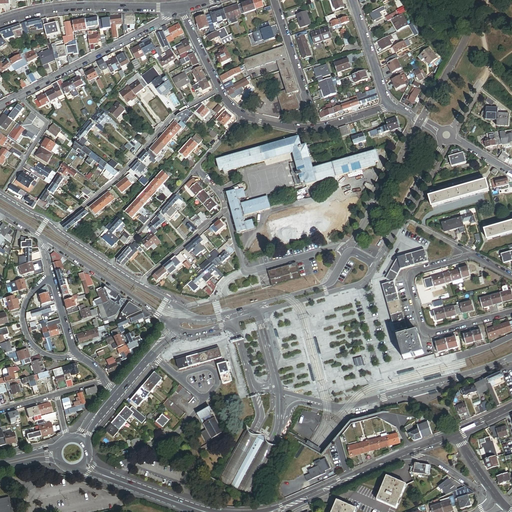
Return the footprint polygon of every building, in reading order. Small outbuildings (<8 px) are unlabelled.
[(254,0),(253,1),(256,9),(264,7),(263,3),(262,2),(261,0),(254,0)] [(341,0),(332,0),(336,11),(344,9),(341,0)] [(245,14),(256,10),(256,9),(253,1),(250,2),(242,4),(245,14)] [(242,15),(239,5),(233,7),(236,17),(242,15)] [(227,20),(236,17),(233,7),(224,10),(227,20)] [(381,13),(379,9),(371,14),(375,22),(377,20),(382,18),(383,17),(381,13)] [(227,20),(224,10),(215,13),(218,23),(227,20)] [(311,25),(306,12),(297,15),(299,22),(300,22),(302,28),(311,25)] [(392,20),(398,17),(396,13),(385,19),(387,23),(392,20)] [(214,26),(211,15),(206,16),(209,28),(214,26)] [(408,27),(401,15),(398,17),(392,20),(398,32),(408,27)] [(134,24),(134,16),(124,16),(124,17),(121,17),(122,24),(123,31),(124,34),(127,33),(126,30),(126,25),(134,24)] [(209,28),(206,16),(197,19),(200,31),(209,28)] [(237,19),(236,17),(227,20),(229,25),(238,23),(237,19)] [(49,25),(47,19),(43,20),(46,32),(50,31),(50,34),(55,33),(55,34),(56,35),(58,34),(59,33),(57,23),(49,25)] [(98,20),(98,19),(86,20),(87,27),(99,26),(98,20)] [(111,28),(110,25),(109,19),(107,19),(105,19),(98,20),(99,26),(99,30),(111,28)] [(87,30),(85,20),(73,22),(75,32),(81,31),(87,30)] [(339,20),(331,23),(332,28),(333,28),(337,26),(341,25),(339,20)] [(75,36),(75,32),(74,32),(73,22),(65,23),(67,36),(68,43),(76,39),(75,36)] [(169,29),(172,35),(174,38),(184,33),(180,24),(169,29)] [(271,27),(262,30),(261,30),(264,40),(269,38),(270,40),(274,38),(271,27)] [(231,41),(234,40),(232,35),(229,37),(225,28),(217,32),(219,37),(222,45),(231,41)] [(328,28),(319,31),(323,42),(332,39),(328,28)] [(169,29),(164,32),(167,38),(172,35),(169,29)] [(164,32),(164,31),(157,34),(165,51),(171,48),(169,43),(167,38),(164,32)] [(323,42),(319,31),(311,34),(314,45),(323,42)] [(441,35),(448,40),(451,35),(444,31),(441,35)] [(219,37),(217,32),(216,32),(212,34),(207,37),(210,42),(219,37)] [(434,36),(443,45),(445,43),(436,34),(434,36)] [(99,35),(90,36),(88,36),(89,45),(93,44),(94,44),(98,43),(98,42),(100,42),(99,40),(98,41),(98,40),(100,39),(99,35)] [(305,36),(297,38),(304,59),(311,57),(305,36)] [(390,41),(387,37),(378,42),(382,51),(392,46),(390,41)] [(145,55),(155,49),(154,48),(151,40),(150,41),(140,46),(145,55)] [(192,51),(187,41),(182,43),(184,48),(187,54),(188,54),(189,53),(191,52),(192,51)] [(407,48),(404,42),(393,48),(396,54),(407,48)] [(65,47),(64,45),(56,47),(56,46),(52,47),(52,48),(53,52),(57,51),(58,58),(67,56),(66,53),(65,47)] [(69,46),(66,47),(67,53),(67,54),(73,53),(73,55),(78,54),(76,45),(73,45),(69,46)] [(145,55),(140,46),(135,48),(140,57),(145,55)] [(287,55),(284,46),(242,60),(245,65),(246,69),(287,55)] [(159,57),(163,55),(159,47),(156,48),(155,49),(159,57)] [(52,48),(49,50),(38,55),(39,57),(44,69),(49,67),(48,64),(47,62),(53,59),(54,61),(55,61),(53,52),(52,48)] [(137,59),(140,57),(135,48),(132,50),(137,59)] [(187,54),(184,48),(178,51),(181,57),(187,54)] [(221,53),(220,54),(217,55),(220,63),(231,58),(226,48),(220,50),(221,52),(221,53)] [(437,58),(428,48),(421,54),(426,61),(427,60),(430,64),(437,58)] [(38,55),(36,49),(34,50),(31,51),(26,53),(23,54),(24,55),(22,56),(24,59),(26,62),(27,63),(29,62),(27,58),(25,56),(28,54),(34,51),(35,54),(37,58),(39,57),(38,55)] [(29,62),(37,58),(35,54),(30,56),(27,58),(29,62)] [(173,54),(168,57),(163,61),(160,62),(163,67),(176,59),(173,54)] [(199,64),(194,54),(189,56),(191,61),(194,66),(199,64)] [(10,61),(20,55),(19,55),(15,57),(7,60),(8,62),(11,66),(12,65),(10,61)] [(23,60),(20,55),(10,61),(12,65),(13,65),(22,60),(23,60)] [(121,55),(117,58),(121,67),(125,65),(126,65),(121,55)] [(287,55),(246,69),(247,70),(277,60),(287,57),(287,55)] [(396,60),(399,58),(397,55),(386,61),(387,64),(396,60)] [(109,62),(106,56),(103,58),(106,63),(105,63),(107,67),(108,68),(110,73),(121,67),(117,58),(109,62)] [(298,90),(287,57),(277,60),(287,89),(276,93),(283,114),(300,109),(295,92),(295,91),(298,90)] [(136,70),(141,67),(137,59),(132,62),(136,70)] [(348,59),(335,64),(338,73),(352,69),(348,59)] [(24,64),(22,60),(13,65),(16,69),(14,70),(16,71),(25,66),(24,64)] [(105,63),(103,60),(98,63),(100,67),(103,66),(104,69),(107,67),(105,63)] [(401,69),(396,60),(387,64),(392,73),(401,69)] [(11,66),(8,62),(3,66),(0,68),(0,70),(2,74),(8,69),(12,67),(12,66),(11,66)] [(320,64),(313,67),(317,78),(323,76),(324,78),(331,76),(327,66),(321,68),(320,64)] [(222,82),(245,70),(243,66),(220,77),(222,82)] [(154,67),(141,77),(148,86),(152,83),(161,76),(154,67)] [(204,76),(200,67),(195,70),(194,70),(198,79),(204,76)] [(94,69),(86,74),(90,81),(98,77),(97,75),(94,69)] [(419,81),(424,79),(422,75),(422,74),(420,71),(419,69),(416,71),(414,72),(419,81)] [(184,74),(172,79),(178,88),(190,82),(186,74),(186,72),(184,74)] [(368,80),(365,72),(353,76),(355,84),(368,80)] [(32,73),(27,76),(32,83),(37,81),(32,73)] [(85,84),(83,81),(81,76),(77,78),(72,81),(76,88),(85,84)] [(134,76),(127,82),(129,85),(136,79),(134,76)] [(152,83),(158,90),(166,84),(163,80),(161,76),(152,83)] [(401,76),(391,81),(396,91),(406,86),(401,76)] [(334,86),(331,78),(319,82),(324,98),(336,94),(334,86)] [(249,85),(246,79),(240,83),(242,88),(249,85)] [(210,88),(206,80),(200,83),(199,83),(202,88),(203,91),(210,88)] [(60,87),(57,81),(52,84),(55,90),(58,88),(62,94),(58,96),(59,97),(58,98),(59,99),(61,100),(66,98),(64,95),(60,87)] [(76,88),(72,81),(64,85),(63,86),(67,93),(71,91),(76,88)] [(142,90),(144,89),(139,82),(130,88),(136,95),(142,90)] [(170,91),(173,89),(170,82),(166,84),(158,90),(161,95),(169,89),(170,91)] [(195,91),(202,88),(199,83),(193,86),(195,91)] [(233,86),(226,89),(226,90),(229,96),(234,93),(234,92),(242,88),(240,83),(233,86)] [(137,97),(136,95),(130,88),(129,87),(120,93),(127,103),(128,103),(131,107),(134,104),(132,102),(134,100),(137,97)] [(79,95),(76,88),(71,91),(74,97),(79,95)] [(234,93),(229,96),(230,97),(232,99),(242,94),(243,92),(242,88),(234,92),(234,93)] [(248,89),(243,96),(246,99),(254,90),(251,88),(249,90),(248,89)] [(55,90),(46,94),(50,102),(58,98),(59,97),(58,96),(55,90)] [(415,101),(417,98),(419,94),(414,91),(414,92),(412,96),(411,97),(409,101),(414,103),(415,101)] [(362,95),(361,92),(356,93),(357,97),(358,100),(360,106),(369,103),(367,97),(367,95),(366,94),(362,95)] [(50,102),(46,94),(38,98),(41,103),(42,105),(42,106),(50,102)] [(106,98),(105,96),(97,104),(98,107),(106,98)] [(352,108),(360,106),(358,100),(350,103),(352,108)] [(117,103),(109,112),(117,119),(125,110),(117,103)] [(352,108),(350,103),(348,104),(343,106),(342,106),(343,111),(347,110),(352,108)] [(15,121),(24,109),(19,105),(12,114),(10,117),(15,121)] [(195,112),(194,114),(202,121),(204,119),(197,113),(203,106),(202,105),(201,107),(195,112)] [(204,107),(203,106),(197,113),(204,119),(207,115),(209,113),(210,112),(204,107)] [(343,111),(342,106),(338,107),(337,107),(333,109),(335,114),(339,113),(343,111)] [(498,113),(499,108),(487,107),(486,119),(498,120),(497,126),(498,126),(498,113)] [(6,109),(4,113),(6,114),(10,117),(12,114),(6,109)] [(325,117),(335,114),(333,109),(328,110),(327,111),(324,112),(325,117)] [(194,114),(189,110),(178,115),(181,117),(187,122),(194,114)] [(100,124),(107,115),(103,112),(100,115),(98,117),(97,119),(95,120),(100,124)] [(224,112),(221,116),(217,120),(224,127),(231,119),(227,115),(225,113),(224,112)] [(509,127),(510,115),(499,113),(498,113),(498,126),(509,127)] [(0,125),(8,131),(15,121),(10,117),(6,114),(0,122),(0,125)] [(390,131),(390,132),(400,128),(397,119),(395,120),(387,122),(388,126),(390,131)] [(32,124),(26,120),(22,126),(26,128),(28,130),(32,124)] [(90,122),(88,120),(82,128),(84,130),(90,122)] [(176,135),(182,128),(179,124),(175,121),(168,129),(176,135)] [(94,125),(90,122),(84,130),(88,133),(94,125)] [(26,128),(22,126),(19,124),(16,128),(18,130),(23,133),(26,128)] [(62,131),(54,125),(49,131),(55,136),(57,137),(58,136),(62,131)] [(350,135),(347,126),(340,128),(343,137),(350,135)] [(379,135),(390,131),(388,126),(378,129),(379,134),(379,135)] [(84,130),(82,128),(75,137),(81,141),(84,138),(85,136),(88,133),(84,130)] [(176,135),(168,129),(165,133),(166,134),(166,133),(172,139),(173,138),(176,135)] [(17,141),(23,133),(18,130),(13,137),(13,138),(17,141)] [(505,132),(500,132),(501,137),(508,136),(510,136),(511,138),(511,143),(511,142),(511,134),(506,136),(505,132)] [(9,138),(2,134),(1,133),(0,134),(0,143),(4,146),(9,138)] [(166,134),(165,133),(159,139),(167,146),(172,139),(166,133),(166,134)] [(199,145),(203,141),(196,134),(192,139),(199,145)] [(367,141),(364,134),(358,136),(361,143),(362,143),(367,141)] [(496,146),(495,138),(494,135),(490,136),(490,139),(488,140),(482,141),(483,145),(486,144),(486,148),(496,146)] [(361,143),(358,136),(352,138),(354,145),(359,143),(361,143)] [(302,183),(306,182),(303,172),(313,169),(307,146),(302,147),(299,137),(217,160),(220,170),(224,169),(225,172),(293,153),(296,163),(302,183)] [(46,138),(42,146),(42,147),(51,153),(56,144),(46,138)] [(167,146),(159,139),(147,153),(150,155),(153,157),(155,159),(167,146)] [(199,145),(192,139),(186,146),(193,152),(199,145)] [(79,143),(77,141),(74,146),(82,152),(85,148),(84,147),(79,143)] [(82,152),(74,146),(72,150),(77,154),(79,153),(80,154),(82,152)] [(193,152),(186,146),(179,153),(186,159),(193,152)] [(48,163),(53,154),(51,153),(42,147),(36,156),(48,163)] [(11,153),(10,152),(3,148),(2,150),(8,154),(7,157),(6,158),(8,159),(11,153)] [(11,153),(19,158),(22,154),(13,148),(10,152),(11,153)] [(85,148),(82,152),(86,155),(89,158),(93,154),(85,148)] [(147,153),(146,151),(139,159),(143,163),(149,156),(150,155),(147,153)] [(86,155),(82,152),(78,157),(83,161),(85,158),(84,158),(86,155)] [(303,172),(306,182),(307,185),(327,180),(376,166),(375,163),(379,162),(376,152),(313,169),(303,172)] [(183,163),(186,159),(179,153),(176,157),(183,163)] [(463,153),(450,157),(449,157),(452,167),(466,163),(464,153),(463,153)] [(503,153),(499,159),(505,162),(509,156),(503,153)] [(97,163),(100,159),(93,154),(89,158),(94,161),(97,163)] [(105,169),(108,165),(100,159),(97,163),(100,166),(105,169)] [(117,165),(112,160),(108,165),(113,170),(117,165)] [(141,164),(137,161),(130,168),(135,172),(138,168),(140,166),(141,164)] [(296,163),(294,164),(299,184),(302,183),(296,163)] [(48,178),(52,171),(40,164),(36,170),(36,171),(38,173),(43,176),(43,175),(46,177),(48,178)] [(114,177),(118,174),(113,170),(108,165),(105,169),(111,174),(114,177)] [(71,169),(67,166),(66,166),(64,169),(61,173),(64,175),(67,171),(69,173),(71,169)] [(74,177),(77,173),(71,169),(69,173),(68,174),(73,178),(74,177)] [(111,174),(105,169),(103,172),(102,173),(108,177),(111,174)] [(54,177),(56,174),(52,171),(48,178),(46,177),(44,181),(49,184),(51,182),(54,177)] [(163,172),(157,178),(163,185),(170,178),(164,173),(163,172)] [(34,180),(29,176),(23,173),(17,181),(29,189),(34,180)] [(131,183),(135,179),(130,174),(126,177),(131,183)] [(59,176),(57,179),(54,183),(59,187),(64,179),(59,176)] [(132,184),(131,183),(126,177),(116,186),(122,194),(122,193),(125,192),(133,185),(132,184)] [(143,177),(139,182),(145,187),(148,183),(143,177)] [(507,177),(496,179),(496,180),(497,187),(497,188),(501,187),(505,186),(509,185),(507,177)] [(163,185),(157,178),(150,185),(157,192),(163,185)] [(186,185),(190,189),(197,183),(193,179),(186,185)] [(486,181),(430,198),(432,207),(489,191),(486,181)] [(59,187),(54,183),(51,187),(49,191),(50,192),(54,195),(59,187)] [(196,197),(204,190),(199,185),(197,183),(190,189),(196,197)] [(21,190),(11,184),(9,188),(18,194),(19,193),(21,190)] [(157,192),(150,185),(144,192),(151,198),(157,192)] [(81,191),(87,196),(92,192),(85,187),(81,191)] [(224,192),(227,202),(229,201),(238,199),(246,197),(243,187),(224,192)] [(113,190),(109,193),(113,197),(113,196),(114,197),(113,198),(115,200),(118,197),(113,190)] [(206,194),(204,190),(196,197),(201,202),(203,204),(204,205),(211,199),(208,195),(206,194)] [(309,190),(295,194),(297,202),(312,197),(309,190)] [(49,194),(45,191),(40,200),(45,202),(50,195),(49,194)] [(109,192),(101,199),(107,206),(115,200),(113,198),(113,197),(109,193),(109,192)] [(151,198),(144,192),(138,199),(145,205),(151,198)] [(37,203),(39,201),(27,194),(25,197),(27,198),(28,198),(37,203)] [(45,202),(40,200),(39,201),(37,203),(37,204),(44,209),(52,196),(50,195),(45,202)] [(173,207),(177,202),(179,199),(178,198),(175,195),(168,203),(173,207)] [(242,206),(240,207),(242,215),(244,214),(244,216),(270,208),(267,197),(241,204),(242,206)] [(37,204),(37,203),(28,198),(27,198),(26,201),(31,204),(30,207),(29,207),(34,209),(37,204)] [(107,206),(101,199),(89,208),(96,216),(107,206)] [(145,205),(138,199),(132,206),(139,212),(142,209),(145,205)] [(217,206),(211,199),(204,205),(210,212),(214,209),(215,207),(217,206)] [(238,199),(229,201),(236,225),(244,222),(242,215),(240,207),(238,199)] [(166,214),(173,207),(168,203),(162,210),(166,213),(166,214)] [(139,212),(132,206),(126,213),(132,219),(139,212)] [(166,214),(172,219),(178,211),(173,207),(166,214)] [(53,214),(61,219),(68,214),(60,209),(53,214)] [(84,209),(77,215),(81,220),(89,214),(84,209)] [(147,214),(142,209),(139,212),(142,215),(145,217),(147,214)] [(207,219),(201,212),(197,215),(204,222),(207,219)] [(163,224),(167,221),(161,214),(160,213),(156,216),(159,219),(163,224)] [(464,215),(461,216),(462,218),(471,215),(473,220),(463,223),(464,225),(471,223),(471,225),(475,223),(472,214),(467,215),(464,216),(464,215)] [(81,220),(77,215),(70,221),(74,226),(78,223),(81,220)] [(144,225),(148,220),(145,217),(142,215),(138,219),(144,225)] [(203,222),(197,215),(192,220),(198,227),(203,222)] [(159,219),(156,216),(150,224),(151,226),(159,219)] [(119,219),(117,217),(110,224),(112,226),(119,219)] [(455,230),(464,227),(464,225),(463,223),(462,218),(452,221),(455,230)] [(123,223),(119,219),(112,226),(117,230),(123,223)] [(156,230),(163,224),(159,219),(151,226),(152,226),(155,231),(156,230)] [(219,231),(224,226),(219,220),(214,225),(219,231)] [(244,222),(236,225),(238,233),(255,229),(252,220),(244,222)] [(67,233),(68,232),(74,226),(70,221),(63,227),(67,233)] [(445,233),(455,230),(452,221),(448,222),(443,223),(442,224),(445,233)] [(511,222),(485,230),(488,240),(511,233),(511,222)] [(194,233),(199,230),(191,223),(188,225),(187,226),(187,227),(194,233)] [(2,224),(0,227),(0,235),(4,238),(7,234),(10,230),(2,224)] [(112,226),(110,224),(106,229),(107,229),(113,235),(116,232),(117,230),(112,226)] [(214,225),(211,228),(214,231),(217,234),(225,227),(224,226),(219,231),(214,225)] [(113,235),(107,229),(104,232),(101,236),(103,238),(105,235),(109,238),(111,236),(118,243),(119,240),(113,235)] [(150,235),(141,244),(148,251),(156,243),(158,245),(161,242),(155,235),(150,229),(147,232),(150,235)] [(125,231),(122,234),(128,240),(130,236),(125,231)] [(105,235),(103,238),(102,239),(113,248),(116,245),(109,238),(105,235)] [(116,245),(118,243),(111,236),(109,238),(116,245)] [(125,244),(128,241),(123,236),(120,239),(125,244)] [(204,241),(200,237),(193,243),(197,247),(200,244),(204,241)] [(230,240),(218,252),(220,255),(225,251),(229,247),(233,244),(230,240)] [(473,249),(476,251),(480,243),(481,242),(477,241),(473,249)] [(135,248),(138,250),(140,253),(143,250),(136,243),(133,246),(135,248)] [(202,253),(197,247),(193,243),(185,249),(189,254),(191,252),(196,258),(202,253)] [(205,250),(200,244),(197,247),(202,253),(205,250)] [(234,252),(229,247),(225,251),(226,252),(230,256),(234,252)] [(123,254),(127,257),(132,251),(129,248),(123,254)] [(127,257),(129,259),(138,250),(135,248),(132,251),(127,257)] [(215,250),(210,255),(212,257),(208,261),(211,264),(212,263),(218,257),(220,255),(215,250)] [(39,251),(31,254),(31,262),(41,259),(39,251)] [(56,252),(52,255),(54,264),(59,262),(61,269),(62,269),(62,270),(63,270),(61,262),(64,258),(56,252)] [(226,252),(219,259),(221,261),(223,263),(231,257),(230,256),(226,252)] [(425,252),(412,256),(415,266),(428,262),(425,252)] [(511,261),(511,258),(510,252),(501,255),(504,264),(511,261)] [(121,263),(127,257),(123,254),(118,260),(121,263)] [(415,266),(412,256),(406,258),(409,267),(415,266)] [(124,266),(129,259),(127,257),(121,263),(124,266)] [(176,257),(171,261),(175,266),(174,266),(176,269),(182,264),(176,257)] [(219,259),(218,257),(212,263),(215,266),(216,265),(221,261),(219,259)] [(409,267),(406,258),(398,260),(401,270),(409,267)] [(43,266),(41,259),(31,262),(34,271),(43,268),(43,267),(43,266)] [(394,282),(401,270),(398,260),(387,280),(390,282),(391,283),(394,282)] [(175,266),(171,261),(164,267),(167,272),(174,266),(175,266)] [(31,262),(26,264),(21,265),(24,274),(33,272),(34,271),(31,262)] [(59,262),(54,264),(59,280),(65,279),(62,270),(62,269),(61,269),(59,262)] [(215,266),(212,263),(211,264),(205,268),(205,269),(202,272),(205,275),(209,272),(215,267),(215,266)] [(300,278),(296,263),(267,271),(271,286),(300,278)] [(167,272),(164,267),(153,277),(157,281),(168,272),(167,272)] [(468,268),(460,270),(462,279),(471,277),(468,268)] [(462,279),(460,270),(450,273),(452,282),(462,279)] [(205,275),(202,272),(199,275),(192,280),(196,284),(199,282),(202,278),(205,275)] [(446,284),(452,282),(450,273),(448,273),(443,275),(446,284)] [(170,275),(167,277),(172,283),(175,281),(170,275)] [(209,279),(205,275),(202,278),(204,280),(214,292),(216,287),(210,281),(209,279)] [(434,287),(446,284),(443,275),(431,278),(434,287)] [(218,285),(219,282),(213,277),(210,281),(216,287),(218,285)] [(26,289),(23,279),(15,281),(18,291),(26,289)] [(126,301),(99,281),(101,287),(102,289),(105,297),(108,302),(114,316),(115,316),(126,301)] [(397,294),(394,282),(391,283),(384,285),(388,296),(397,294)] [(66,285),(61,286),(64,300),(67,299),(70,298),(70,297),(69,295),(69,296),(68,292),(68,293),(66,285)] [(212,296),(213,294),(206,286),(203,289),(211,297),(212,296)] [(102,289),(97,290),(101,297),(101,299),(105,297),(102,289)] [(503,293),(500,294),(503,303),(511,300),(511,290),(509,291),(503,293)] [(48,293),(42,294),(39,295),(41,305),(50,303),(50,302),(49,299),(50,299),(48,293)] [(399,300),(397,294),(388,296),(389,303),(399,300)] [(503,303),(500,294),(490,297),(493,306),(497,304),(501,303),(503,303)] [(14,296),(5,298),(6,302),(8,307),(9,306),(14,305),(16,305),(15,300),(14,296)] [(77,307),(75,300),(74,297),(70,298),(67,299),(70,309),(77,307)] [(493,306),(490,297),(480,299),(482,308),(493,306)] [(402,312),(399,300),(389,303),(393,315),(402,312)] [(114,316),(108,302),(103,303),(107,318),(114,316)] [(139,309),(128,302),(121,313),(124,315),(122,318),(118,319),(116,322),(125,318),(142,311),(139,309)] [(471,302),(460,305),(460,307),(462,314),(474,311),(471,302)] [(107,318),(103,303),(99,305),(101,313),(100,313),(102,318),(104,321),(108,320),(107,318)] [(456,315),(454,306),(444,309),(446,318),(456,315)] [(51,312),(49,307),(40,309),(41,315),(49,313),(51,312)] [(90,311),(89,307),(86,308),(80,310),(82,319),(97,314),(95,309),(90,311)] [(436,321),(446,318),(444,309),(434,312),(435,316),(436,321)] [(405,322),(402,312),(393,315),(395,324),(405,322)] [(143,316),(141,313),(129,318),(131,321),(132,323),(134,322),(136,321),(144,318),(143,317),(143,316)] [(125,318),(116,322),(118,327),(122,326),(128,323),(125,318)] [(407,328),(405,322),(395,324),(397,331),(407,328)] [(509,323),(496,327),(499,336),(511,331),(509,323)] [(56,325),(47,328),(50,337),(59,334),(56,325)] [(8,334),(6,327),(0,328),(1,331),(2,336),(8,334)] [(496,327),(486,330),(489,339),(499,336),(496,327)] [(50,337),(47,328),(42,329),(42,330),(44,339),(46,338),(50,337)] [(89,330),(91,339),(99,337),(97,330),(96,328),(95,329),(89,330)] [(89,330),(76,334),(79,342),(91,339),(89,330)] [(472,333),(474,342),(483,340),(481,331),(475,333),(472,333)] [(417,332),(399,337),(405,359),(423,354),(417,332)] [(124,340),(122,336),(121,333),(120,334),(113,337),(113,338),(114,340),(113,341),(114,343),(115,343),(117,347),(122,345),(121,341),(124,340)] [(466,345),(474,342),(472,333),(463,336),(464,339),(465,340),(466,345)] [(131,334),(125,336),(129,344),(135,342),(133,339),(131,334)] [(138,348),(149,336),(141,339),(140,340),(142,342),(137,344),(138,346),(137,347),(138,348)] [(52,344),(50,337),(46,338),(48,345),(45,346),(46,350),(50,351),(54,350),(52,344)] [(126,345),(124,340),(121,341),(122,345),(117,347),(115,343),(114,343),(113,341),(114,340),(113,338),(110,340),(112,344),(111,344),(113,350),(123,346),(123,347),(126,345)] [(459,348),(456,338),(446,340),(448,350),(459,348)] [(448,350),(446,340),(435,343),(436,347),(436,348),(438,353),(448,350)] [(0,344),(1,350),(2,351),(6,350),(7,353),(11,352),(11,349),(9,342),(0,344)] [(27,342),(26,342),(20,344),(22,350),(27,349),(29,348),(27,343),(27,342)] [(136,342),(135,342),(129,344),(127,346),(129,350),(132,349),(133,348),(137,347),(138,346),(137,344),(136,342)] [(129,350),(127,346),(126,345),(123,347),(122,347),(124,352),(127,359),(131,357),(129,350)] [(219,347),(207,350),(210,361),(222,358),(219,349),(219,347)] [(25,364),(31,362),(27,349),(22,350),(17,352),(18,355),(20,361),(23,360),(25,364)] [(210,361),(207,350),(197,353),(201,364),(210,361)] [(201,364),(197,353),(190,355),(193,366),(201,364)] [(189,367),(186,356),(176,359),(179,370),(189,367)] [(354,368),(364,366),(362,356),(352,358),(354,368)] [(44,372),(41,359),(34,361),(31,362),(34,375),(44,372)] [(218,365),(221,377),(233,374),(229,362),(218,365)] [(75,368),(74,364),(62,368),(63,373),(69,370),(75,368)] [(118,369),(116,364),(106,368),(107,369),(107,370),(109,373),(118,369)] [(4,378),(5,383),(15,380),(14,378),(14,376),(15,376),(16,377),(19,376),(18,373),(15,374),(14,371),(20,370),(17,367),(16,366),(13,367),(7,369),(9,377),(6,378),(4,378)] [(49,376),(48,371),(44,372),(34,375),(33,376),(34,380),(38,379),(49,376)] [(502,372),(484,380),(486,385),(504,377),(502,372)] [(155,373),(149,381),(156,387),(162,379),(155,373)] [(233,374),(221,377),(224,385),(235,381),(233,374)] [(484,380),(474,384),(475,387),(476,390),(486,385),(484,380)] [(156,387),(149,381),(143,388),(150,394),(156,387)] [(19,383),(17,384),(10,386),(10,387),(12,394),(21,392),(19,383)] [(194,398),(180,385),(175,391),(189,404),(194,398)] [(488,390),(487,387),(486,385),(476,390),(477,392),(478,394),(488,390)] [(496,407),(500,406),(491,386),(487,387),(488,390),(496,407)] [(96,387),(85,390),(87,396),(97,393),(96,387)] [(477,392),(476,390),(475,387),(466,390),(464,391),(466,396),(477,392)] [(144,400),(150,394),(143,388),(137,394),(144,400)] [(86,404),(82,393),(77,394),(78,398),(80,405),(86,404)] [(138,407),(144,400),(137,394),(131,401),(138,407)] [(185,414),(168,399),(163,405),(180,419),(185,414)] [(49,403),(37,406),(40,415),(52,412),(49,403)] [(461,415),(464,414),(469,412),(466,403),(458,406),(460,412),(461,415)] [(83,411),(87,408),(86,404),(80,405),(77,406),(78,411),(79,412),(83,411)] [(40,415),(37,406),(26,410),(29,419),(33,417),(40,415)] [(126,407),(119,415),(127,422),(132,415),(134,413),(130,410),(126,407)] [(147,419),(133,407),(130,410),(134,413),(132,415),(142,424),(147,419)] [(211,440),(222,434),(224,433),(216,418),(210,407),(203,411),(197,415),(206,430),(211,440)] [(127,422),(119,415),(112,424),(119,431),(127,422)] [(163,415),(156,423),(163,428),(169,421),(163,415)] [(422,439),(433,435),(428,422),(423,424),(423,426),(418,428),(418,429),(422,439)] [(51,423),(38,426),(39,430),(40,432),(41,436),(54,433),(51,423)] [(156,423),(154,425),(161,431),(163,428),(156,423)] [(113,437),(119,431),(112,424),(106,431),(113,437)] [(415,431),(411,424),(405,428),(413,440),(415,441),(422,439),(418,429),(415,431)] [(217,482),(231,489),(240,472),(243,474),(253,454),(263,435),(261,436),(260,436),(259,436),(257,436),(256,436),(254,436),(252,435),(251,434),(250,433),(248,431),(248,430),(247,428),(247,427),(247,425),(217,482)] [(496,426),(490,428),(491,431),(493,431),(495,438),(499,437),(497,429),(496,426)] [(506,426),(497,429),(499,437),(499,438),(509,436),(506,426)] [(225,439),(222,434),(211,440),(206,430),(201,433),(210,448),(225,439)] [(3,435),(3,437),(5,445),(16,442),(14,433),(3,435)] [(388,437),(390,446),(400,443),(398,434),(389,436),(388,437)] [(264,435),(263,435),(253,454),(243,474),(245,475),(265,436),(265,435),(264,435)] [(248,477),(239,493),(253,501),(282,445),(280,445),(277,446),(275,446),(273,446),(271,445),(269,443),(267,441),(266,439),(265,436),(245,475),(248,477)] [(383,438),(378,439),(380,449),(390,446),(388,437),(383,438)] [(484,448),(487,460),(496,457),(498,456),(494,440),(492,441),(491,437),(480,440),(482,448),(484,448)] [(380,449),(378,439),(373,441),(370,442),(368,442),(371,451),(380,449)] [(361,454),(371,451),(368,442),(367,442),(359,445),(361,454)] [(351,456),(361,454),(359,445),(349,447),(350,452),(350,453),(351,456)] [(332,468),(327,457),(315,461),(317,465),(311,467),(309,469),(313,478),(327,474),(326,471),(332,468)] [(499,466),(496,457),(487,460),(486,460),(489,469),(499,466)] [(431,466),(415,464),(415,465),(414,471),(414,474),(429,476),(431,466)] [(231,489),(239,493),(248,477),(245,475),(243,474),(240,472),(231,489)] [(510,481),(508,474),(498,477),(500,484),(504,483),(506,483),(510,481)] [(387,477),(380,494),(377,500),(396,509),(406,486),(387,477)] [(450,479),(442,485),(445,488),(443,490),(446,495),(453,492),(454,492),(451,488),(454,486),(450,479)] [(406,486),(410,493),(417,490),(413,483),(406,486)] [(377,500),(380,494),(360,485),(348,506),(356,509),(356,510),(361,511),(395,511),(396,509),(377,500)] [(474,494),(465,487),(454,492),(453,492),(454,496),(455,499),(474,494)] [(471,507),(468,496),(458,499),(461,509),(471,507)] [(10,497),(0,499),(0,511),(13,511),(11,502),(10,497)] [(356,509),(348,506),(337,501),(331,511),(355,511),(356,510),(356,509)] [(451,502),(441,505),(443,511),(453,511),(454,511),(453,508),(451,502)]
